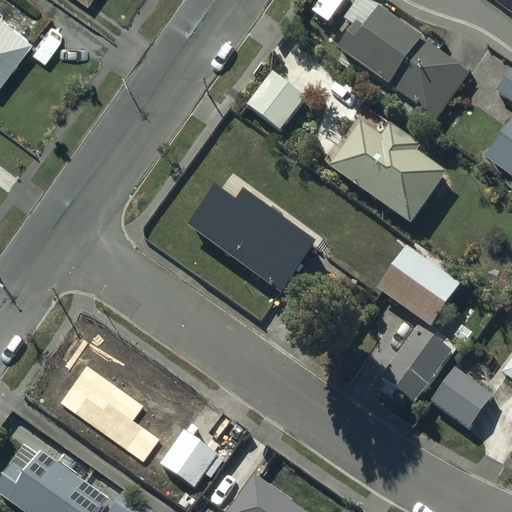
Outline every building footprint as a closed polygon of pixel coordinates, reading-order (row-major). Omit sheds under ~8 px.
[(469,80),(380,20),(367,40),(358,34),(339,62),(391,96),(392,96),(437,126),(469,80)] [(0,81),(28,44),(0,22),(0,81)] [(511,77),(497,98),(511,108),(511,77)] [(272,80),(246,112),(280,138),(306,106),(272,80)] [(511,132),(487,167),(511,185),(511,132)] [(361,133),(330,178),(412,234),(448,182),(417,161),(421,155),(391,135),(382,147),(361,133)] [(407,256),(378,297),(432,335),(461,294),(407,256)] [(418,338),(383,389),(417,413),(452,362),(418,338)] [(511,367),(502,381),(511,388),(511,367)] [(99,377),(64,425),(138,477),(145,467),(149,470),(156,461),(150,457),(171,428),(132,400),(137,393),(120,381),(115,388),(99,377)] [(466,382),(441,415),(468,435),(493,402),(466,382)] [(187,436),(161,470),(195,495),(205,481),(210,484),(224,466),(218,462),(219,460),(187,436)] [(328,511),(243,449),(196,511),(328,511)] [(25,452),(0,488),(0,503),(12,511),(106,511),(110,508),(42,461),(41,463),(25,452)] [(143,511),(124,499),(115,511),(143,511)]
